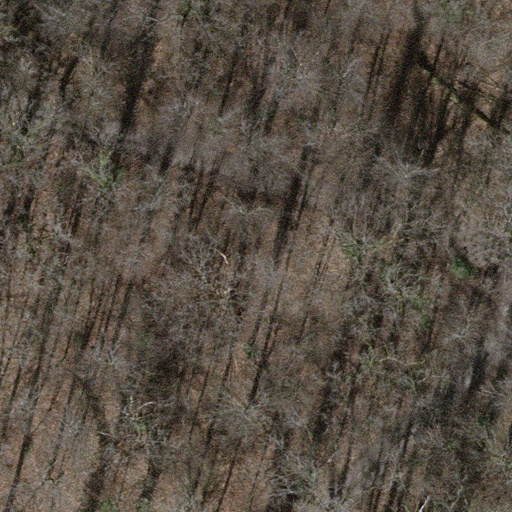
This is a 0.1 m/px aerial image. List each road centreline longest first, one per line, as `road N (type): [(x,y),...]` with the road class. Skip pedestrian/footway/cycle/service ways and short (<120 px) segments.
road 1 (track): [(0,104),(291,175),(511,262)]
road 2 (track): [(511,332),(322,511)]
